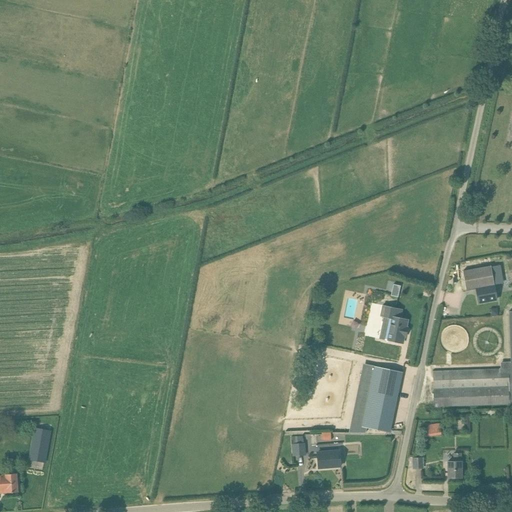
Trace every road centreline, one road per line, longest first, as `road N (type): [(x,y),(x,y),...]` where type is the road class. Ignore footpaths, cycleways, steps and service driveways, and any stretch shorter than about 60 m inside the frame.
road 1 (unclassified): [(393,496),(504,0)]
road 2 (track): [(483,100),(202,207),(0,249)]
road 3 (unclassified): [(72,511),(393,496)]
